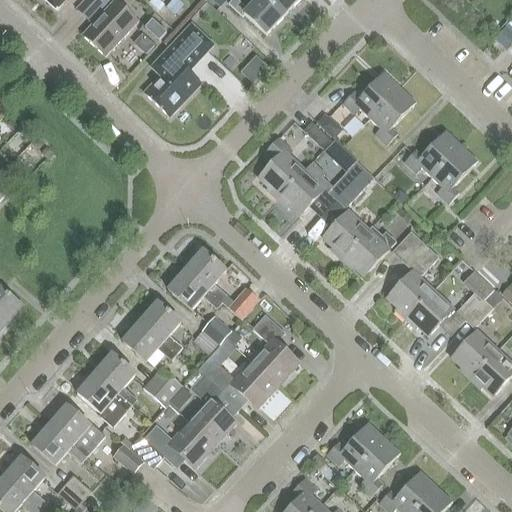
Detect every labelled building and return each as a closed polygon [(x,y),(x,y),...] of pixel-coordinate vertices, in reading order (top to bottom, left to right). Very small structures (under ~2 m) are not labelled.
[(42,0),(56,12),(60,8),(65,13),(77,0),(42,0)] [(183,6),(176,0),(174,0),(166,9),(174,16),(183,6)] [(229,0),(207,0),(220,11),(229,0)] [(266,37),(284,18),(264,0),(258,0),(248,11),(235,0),(233,0),(228,6),(242,19),(244,17),(266,37)] [(264,0),(284,18),(301,0),(264,0)] [(137,24),(113,1),(79,37),(103,60),(137,24)] [(159,43),(166,35),(152,22),(144,30),(159,43)] [(161,57),(150,69),(160,78),(144,95),(170,119),(201,86),(189,75),(215,47),(191,25),(161,57)] [(511,35),(505,29),(493,41),(505,52),(511,44),(511,35)] [(258,57),(243,73),(255,85),(270,69),(258,57)] [(370,122),(400,90),(384,75),(359,101),(353,95),(343,107),(355,118),(359,113),(370,122)] [(392,131),(416,105),(400,90),(370,122),(380,132),(375,137),(387,148),(398,137),(392,131)] [(341,132),(327,118),(317,129),(332,142),(341,132)] [(330,143),(309,124),(301,133),(322,152),(330,143)] [(432,181),(462,149),(446,133),(421,159),(415,154),(405,165),(417,176),(421,171),(432,181)] [(304,173),(287,157),(291,153),(278,142),(267,154),(276,162),(258,181),(268,190),(267,192),(277,202),(304,173)] [(333,161),(343,151),(335,144),(325,154),(333,161)] [(40,152),(43,161),(51,158),(49,149),(40,152)] [(454,189),(478,164),(462,149),(432,181),(442,190),(437,195),(449,207),(460,195),(454,189)] [(289,210),(299,219),(329,187),(323,181),(326,177),(313,164),(304,173),(277,202),(287,212),(289,210)] [(336,203),(364,173),(355,165),(327,195),(336,203)] [(345,211),(364,191),(373,181),(364,173),(336,203),(345,211)] [(399,191),(393,198),(403,207),(409,200),(399,191)] [(341,262),(369,233),(348,214),(323,241),(333,250),(331,252),(341,262)] [(354,270),(364,279),(396,245),(385,234),(378,241),(369,233),(341,262),(352,272),(354,270)] [(401,263),(420,243),(410,235),(392,255),(401,263)] [(437,260),(428,251),(420,243),(401,263),(412,274),(387,301),(397,310),(395,312),(406,322),(433,293),(419,280),(437,260)] [(185,273),(222,305),(227,299),(214,287),(226,273),(202,253),(185,273)] [(216,312),(222,305),(185,273),(167,292),(191,313),(203,300),(216,312)] [(474,273),(464,284),(475,295),(484,303),(494,292),(485,284),(474,273)] [(0,329),(1,331),(21,308),(0,289),(0,329)] [(235,306),(230,312),(241,322),(259,302),(248,292),(235,306)] [(493,311),(503,301),(494,292),(484,303),(465,323),(474,331),(493,311)] [(428,339),(453,312),(433,293),(406,322),(416,332),(418,330),(428,339)] [(456,315),(465,323),(484,303),(475,295),(456,315)] [(140,324),(177,357),(182,351),(169,339),(181,325),(157,304),(140,324)] [(200,332),(218,347),(230,333),(212,318),(200,332)] [(252,364),(278,389),(299,366),(276,345),(285,336),(265,318),(253,331),(269,345),(252,364)] [(171,363),(177,357),(140,324),(122,344),(146,365),(157,351),(171,363)] [(217,349),(218,347),(200,332),(190,344),(207,358),(216,348),(217,349)] [(470,382),(497,353),(477,334),(451,361),(461,370),(459,373),(470,382)] [(492,399),(511,377),(511,366),(497,353),(470,382),(480,392),(482,390),(492,399)] [(94,376),(131,409),(137,402),(123,390),(135,377),(112,356),(94,376)] [(278,389),(252,364),(235,382),(215,363),(203,377),(230,404),(238,394),(257,411),(278,389)] [(150,379),(173,399),(181,389),(159,369),(150,379)] [(112,431),(131,409),(94,376),(77,396),(100,416),(98,419),(112,431)] [(221,413),(230,404),(203,377),(190,391),(206,405),(189,424),(215,449),(236,426),(221,413)] [(168,405),(173,399),(150,379),(140,391),(163,410),(168,405)] [(168,405),(177,413),(191,397),(181,389),(173,399),(168,405)] [(90,426),(88,427),(66,408),(49,428),(86,460),(105,439),(90,426)] [(195,471),(215,449),(189,424),(172,442),(157,427),(144,441),(140,438),(132,447),(128,452),(143,465),(144,464),(153,472),(164,460),(163,460),(171,451),(195,471)] [(354,473),(384,441),(368,425),(344,451),(338,445),(327,457),(339,468),(344,463),(354,473)] [(80,467),(86,460),(49,428),(32,447),(55,468),(67,455),(80,467)] [(384,441),(354,473),(364,482),(359,487),(371,499),(382,487),(376,482),(400,456),(384,441)] [(143,465),(128,452),(123,448),(113,460),(133,477),(143,465)] [(4,479),(41,511),(46,506),(33,494),(45,480),(21,459),(4,479)] [(396,511),(414,511),(436,489),(420,474),(396,500),(390,494),(379,505),(385,511),(395,511),(396,511)] [(83,503),(91,494),(73,478),(65,487),(83,503)] [(342,482),(337,478),(332,483),(337,487),(342,482)] [(28,511),(40,511),(41,511),(4,479),(0,483),(0,511),(1,511),(16,511),(22,506),(28,511)] [(316,511),(321,507),(311,498),(316,492),(304,481),(293,493),(299,498),(286,511),(316,511)] [(75,511),(83,503),(65,487),(57,496),(74,511),(75,511)] [(444,511),(452,504),(436,489),(414,511),(444,511)] [(92,511),(93,511),(83,503),(75,511),(92,511)]
